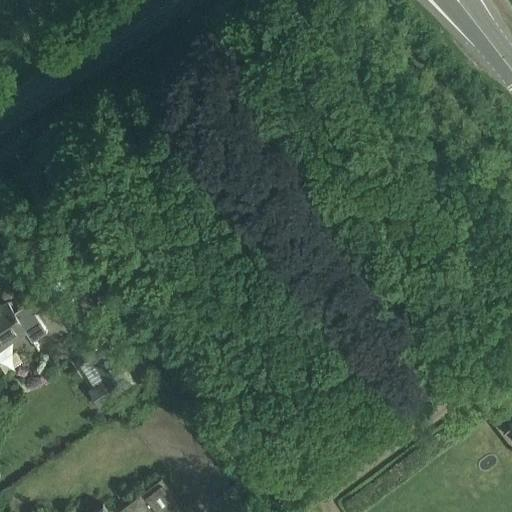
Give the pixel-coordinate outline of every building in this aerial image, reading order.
[(87,289),(76,297),(60,308),(87,349),(104,338),(94,323),(105,315),(87,289)] [(0,347),(26,330),(34,340),(48,331),(29,302),(14,311),(9,302),(0,308),(0,347)] [(110,351),(95,361),(103,373),(110,385),(95,394),(104,408),(119,398),(134,388),(122,370),(110,351)] [(90,511),(188,511),(162,477),(116,511),(110,511),(103,503),(90,511)] [(225,490),(240,508),(248,501),(233,483),(225,490)]
